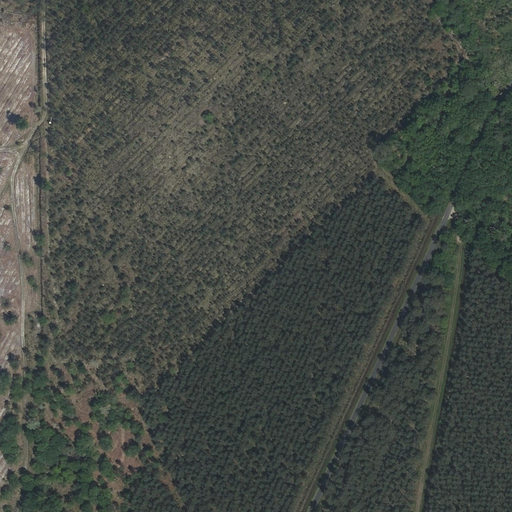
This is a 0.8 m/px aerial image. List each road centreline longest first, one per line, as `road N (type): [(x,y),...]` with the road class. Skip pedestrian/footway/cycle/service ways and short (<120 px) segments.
road 1 (unclassified): [(511,92),(312,511)]
road 2 (track): [(415,511),(463,247),(448,217)]
